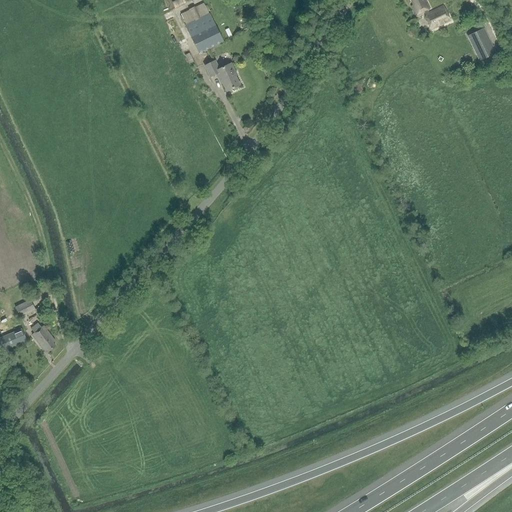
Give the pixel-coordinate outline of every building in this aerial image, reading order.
[(415,15),(423,11),(425,16),(425,17),(432,31),(451,21),(444,6),(428,13),(427,9),(429,8),(425,0),(410,0),(413,5),(411,6),(415,15)] [(223,41),(209,14),(204,3),(181,15),(186,25),(185,26),(199,53),(223,41)] [(484,28),(467,36),(479,62),(496,54),(484,28)] [(189,54),(185,56),(189,64),(193,62),(189,54)] [(227,92),(240,85),(235,75),(236,75),(231,64),(219,70),(215,61),(205,66),(210,77),(216,74),(220,83),(222,82),(227,92)] [(15,308),(19,315),(20,318),(36,310),(30,300),(15,308)] [(31,328),(34,333),(32,335),(46,353),(48,351),(48,352),(55,346),(53,343),(55,341),(43,326),(43,327),(40,324),(39,325),(38,323),(31,328)] [(21,329),(0,337),(0,351),(26,341),(21,329)]
